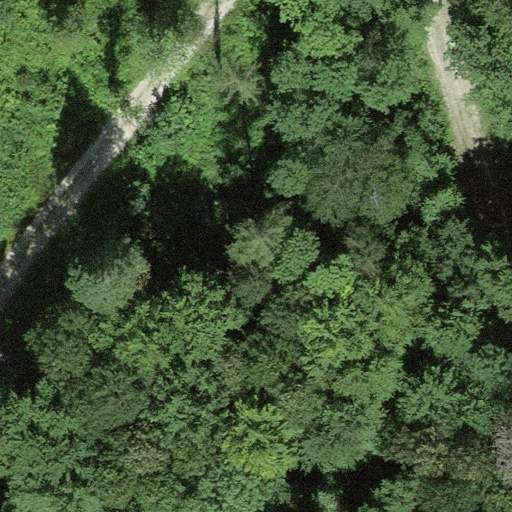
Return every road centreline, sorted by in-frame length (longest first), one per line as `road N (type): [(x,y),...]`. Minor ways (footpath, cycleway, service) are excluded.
road 1 (track): [(228,0),(0,293)]
road 2 (track): [(422,0),(454,115),(511,269)]
